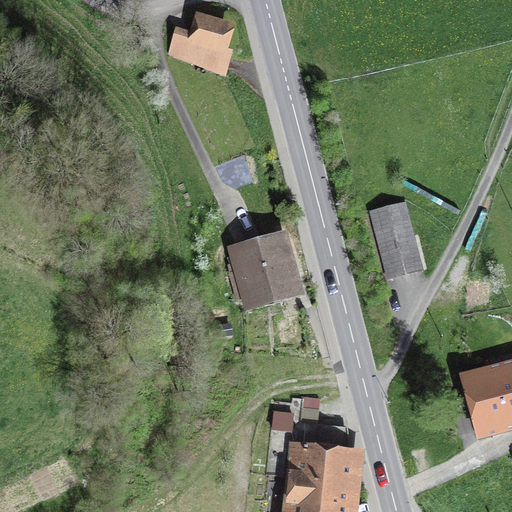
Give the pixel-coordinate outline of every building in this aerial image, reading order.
[(227,30),(204,23),(198,42),(176,36),(169,53),(224,74),(231,52),(220,49),(227,30)] [(376,216),(391,274),(418,267),(403,209),(376,216)] [(241,263),(229,266),(239,299),(250,296),(251,302),(293,290),(280,243),(238,254),(241,263)] [(511,374),(471,386),(482,426),(511,417),(511,374)] [(292,402),(275,400),(270,446),(302,450),(301,452),(294,511),(345,511),(346,510),(352,458),(342,457),(344,433),(289,427),(292,402)]
